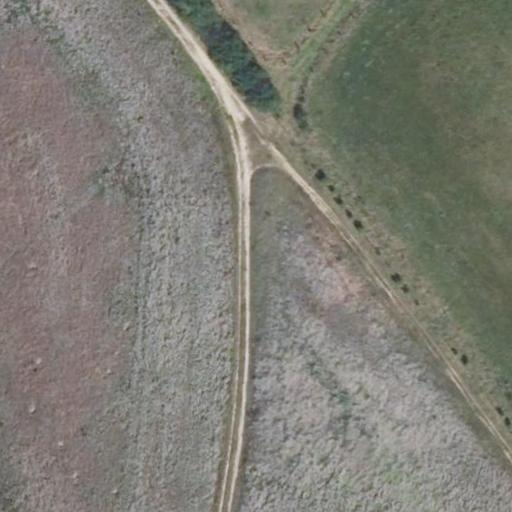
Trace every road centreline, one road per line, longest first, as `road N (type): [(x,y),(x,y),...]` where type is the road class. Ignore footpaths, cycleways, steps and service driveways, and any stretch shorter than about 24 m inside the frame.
road 1 (track): [(229,511),(254,375),(245,111),(157,0)]
road 2 (track): [(245,111),(511,456)]
road 3 (track): [(360,0),(260,131)]
